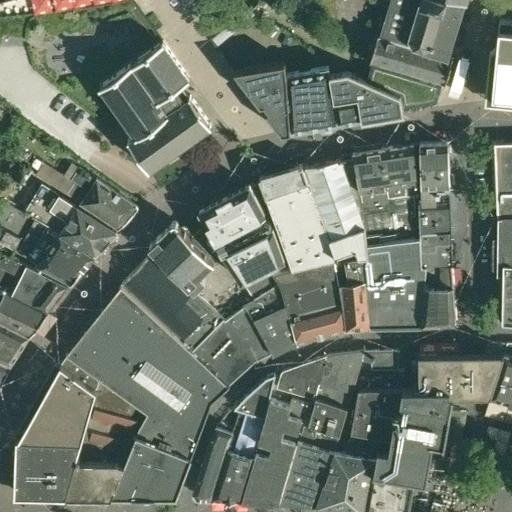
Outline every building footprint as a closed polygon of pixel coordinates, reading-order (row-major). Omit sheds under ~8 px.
[(391,0),(381,35),(380,35),(379,34),(377,34),(375,40),(371,53),(372,53),(370,60),(372,60),(371,62),(366,79),(347,71),(330,74),(328,66),(287,73),(285,61),(234,69),(252,93),(282,131),(291,130),(320,125),(320,126),(324,129),(331,128),(333,123),(403,111),(402,106),(437,101),(440,90),(442,81),(443,81),(443,82),(445,82),(447,76),(451,63),(452,56),(451,55),(450,56),(448,55),(450,48),(449,48),(460,12),(461,12),(465,1),(467,1),(466,0),(391,0)] [(511,19),(499,18),(496,44),(489,50),(485,91),(485,94),(484,101),(511,103),(511,19)] [(101,88),(123,119),(128,126),(123,130),(131,141),(130,142),(148,169),(172,151),(211,123),(182,81),(186,78),(189,76),(164,40),(101,88)] [(423,184),(423,192),(450,191),(450,189),(448,140),(447,140),(445,140),(441,140),(439,140),(439,141),(419,142),(421,184),(423,184)] [(511,320),(511,142),(496,143),(496,150),(498,204),(499,206),(498,206),(499,216),(498,216),(498,217),(500,217),(499,272),(497,272),(497,273),(503,273),(502,313),(502,320),(511,320)] [(413,143),(380,148),(390,209),(393,231),(413,228),(411,215),(416,214),(413,192),(417,187),(417,181),(417,169),(413,143)] [(362,201),(363,213),(390,209),(380,148),(353,152),(362,201)] [(368,253),(366,234),(363,213),(362,201),(353,152),(351,152),(342,154),(342,156),(340,158),(305,165),(304,163),(303,163),(302,163),(302,164),(336,251),(353,246),(354,248),(356,247),(358,254),(368,253)] [(44,178),(68,193),(119,227),(138,207),(119,194),(97,177),(89,190),(75,181),(82,168),(72,161),(64,174),(44,161),(36,174),(44,178)] [(291,264),(293,267),(311,263),(319,261),(336,257),(338,256),(336,251),(302,164),(302,163),(259,176),(276,221),(289,257),(291,264)] [(96,252),(117,230),(43,180),(25,211),(41,220),(53,227),(96,252)] [(263,213),(251,188),(249,184),(226,196),(199,210),(216,237),(235,227),(237,231),(227,236),(231,245),(228,246),(223,248),(243,280),(289,257),(276,221),(272,223),(272,224),(269,225),(267,220),(249,230),(245,222),(263,213)] [(450,191),(423,192),(418,192),(419,232),(450,230),(451,230),(450,201),(450,191)] [(0,226),(19,237),(17,241),(21,243),(24,237),(34,219),(23,213),(0,199),(0,226)] [(94,254),(34,219),(24,237),(21,243),(25,245),(22,252),(71,280),(94,254)] [(215,259),(176,220),(174,220),(157,237),(149,245),(156,252),(194,289),(205,278),(200,273),(215,259)] [(0,247),(11,253),(17,241),(19,237),(0,226),(0,247)] [(419,232),(419,236),(420,260),(420,264),(425,265),(452,266),(450,230),(419,232)] [(421,324),(422,324),(425,265),(420,264),(420,260),(419,236),(395,239),(395,235),(386,237),(388,251),(363,254),(364,257),(364,266),(368,326),(408,324),(408,325),(421,325),(421,324)] [(0,260),(0,282),(50,307),(68,284),(5,252),(0,260)] [(121,283),(191,349),(213,328),(226,318),(194,289),(156,252),(147,262),(144,259),(133,270),(121,283)] [(281,284),(298,342),(318,336),(342,329),(347,328),(348,328),(341,285),(336,262),(336,259),(336,257),(319,261),(311,263),(293,267),(278,271),(281,284)] [(336,262),(341,285),(348,328),(368,326),(364,266),(364,257),(336,262)] [(452,266),(425,265),(422,324),(451,322),(455,317),(452,266)] [(253,299),(281,284),(278,271),(246,287),(253,299)] [(191,349),(121,283),(103,306),(66,352),(98,375),(147,409),(165,380),(164,379),(191,349)] [(253,300),(246,304),(274,353),(296,342),(298,342),(281,284),(253,300)] [(0,297),(2,298),(0,301),(0,317),(30,333),(48,311),(48,310),(49,309),(0,285),(0,297)] [(213,328),(191,349),(164,379),(165,380),(147,409),(140,421),(131,444),(126,457),(120,472),(111,494),(174,495),(210,400),(254,363),(272,353),(272,354),(274,353),(246,304),(226,318),(213,328)] [(0,355),(12,361),(30,333),(0,317),(0,355)] [(378,436),(377,442),(376,447),(366,511),(368,511),(408,511),(415,479),(424,480),(424,481),(426,481),(433,441),(442,443),(444,443),(449,417),(449,416),(449,414),(452,397),(453,394),(459,393),(459,391),(474,391),(482,391),(483,392),(484,393),(485,393),(486,393),(487,393),(489,393),(489,394),(490,394),(491,394),(506,341),(496,341),(494,341),(492,341),(491,342),(489,343),(488,344),(487,345),(486,346),(485,348),(484,350),(484,351),(469,352),(459,352),(419,353),(419,385),(402,386),(357,388),(350,431),(378,436)] [(491,394),(511,400),(511,341),(506,341),(491,394)] [(398,348),(365,349),(362,358),(371,360),(371,362),(371,367),(399,367),(398,348)] [(358,372),(364,349),(327,354),(316,395),(337,403),(347,406),(352,390),(358,372)] [(66,493),(66,494),(98,375),(66,352),(48,381),(18,436),(17,436),(15,473),(15,492),(54,493),(66,493)] [(316,397),(316,395),(327,354),(326,354),(283,369),(282,370),(281,371),(280,373),(277,388),(316,397)] [(0,380),(1,381),(11,362),(0,356),(0,380)] [(235,405),(243,409),(264,419),(270,395),(275,372),(266,375),(245,393),(235,405)] [(147,409),(98,375),(66,494),(111,494),(120,472),(126,457),(131,444),(140,421),(147,409)] [(270,395),(264,419),(244,498),(254,499),(278,500),(296,440),(283,436),(285,431),(288,432),(290,428),(299,430),(301,422),(303,423),(308,424),(314,404),(315,400),(295,394),(293,401),(270,395)] [(308,424),(303,423),(280,500),(314,502),(316,503),(318,503),(340,431),(327,427),(332,410),(314,404),(308,424)] [(244,498),(264,419),(243,409),(232,431),(213,496),(242,498),(244,498)] [(212,496),(213,496),(232,431),(217,424),(211,437),(211,439),(210,439),(202,464),(194,490),(194,491),(195,493),(195,494),(196,495),(197,495),(199,496),(212,497),(212,496)] [(345,432),(340,431),(318,503),(366,511),(376,447),(377,442),(349,438),(346,450),(340,449),(345,432)]
